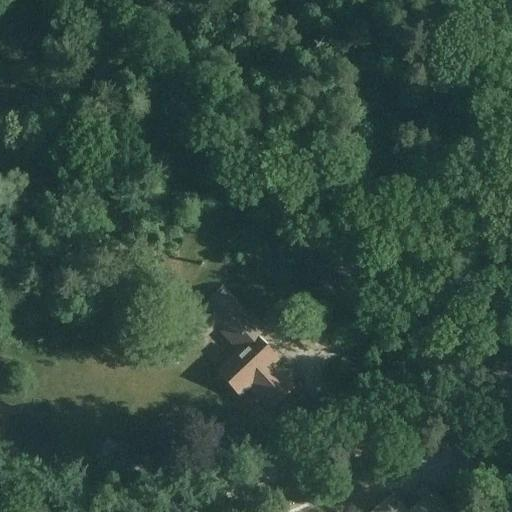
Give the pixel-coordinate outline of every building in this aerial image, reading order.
[(222,291),(189,321),(201,334),(214,322),(243,352),(218,375),(238,396),(250,385),(252,387),(274,367),(271,364),(274,361),(254,340),(263,331),(251,318),(249,320),(222,291)] [(276,365),(274,367),(252,387),(250,390),(271,412),(297,388),(276,365)] [(280,453),(270,430),(269,428),(243,439),(250,457),(252,464),(280,453)] [(143,460),(142,459),(125,448),(110,470),(129,482),(143,460)] [(173,489),(169,480),(158,485),(162,494),(173,489)] [(407,511),(394,495),(372,511),(451,511),(434,491),(408,511),(407,511)]
